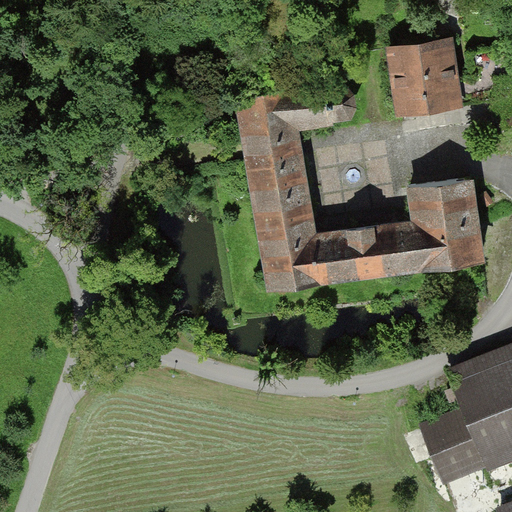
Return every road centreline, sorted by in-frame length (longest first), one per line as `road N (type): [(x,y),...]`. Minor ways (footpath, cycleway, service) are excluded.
road 1 (unclassified): [(511,306),(471,348),(390,380),(344,388),(299,388),(174,357)]
road 2 (track): [(127,0),(131,110),(124,158)]
road 3 (unclassified): [(30,511),(76,376)]
road 4 (unclassified): [(0,205),(42,226),(95,296)]
